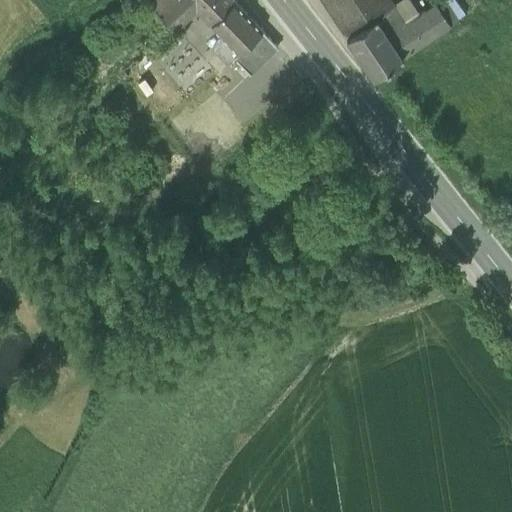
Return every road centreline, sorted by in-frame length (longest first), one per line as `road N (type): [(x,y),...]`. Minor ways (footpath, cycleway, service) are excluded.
road 1 (track): [(492,260),(394,322),(118,386)]
road 2 (secondary): [(511,284),(282,0)]
